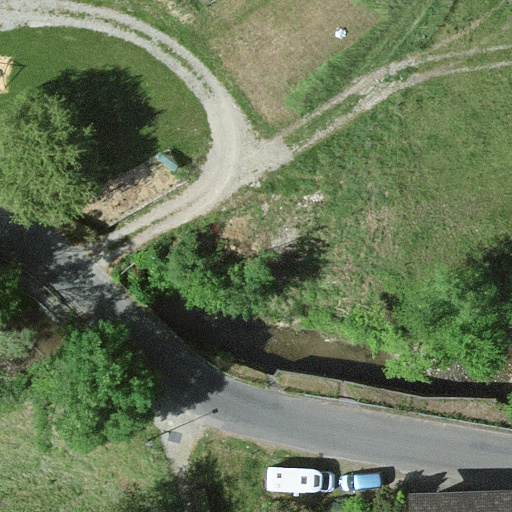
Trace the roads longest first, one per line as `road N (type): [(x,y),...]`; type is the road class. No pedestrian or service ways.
road 1 (unclassified): [(511,464),(333,434),(192,387),(51,253),(0,229)]
road 2 (track): [(244,171),(327,120),(423,0)]
